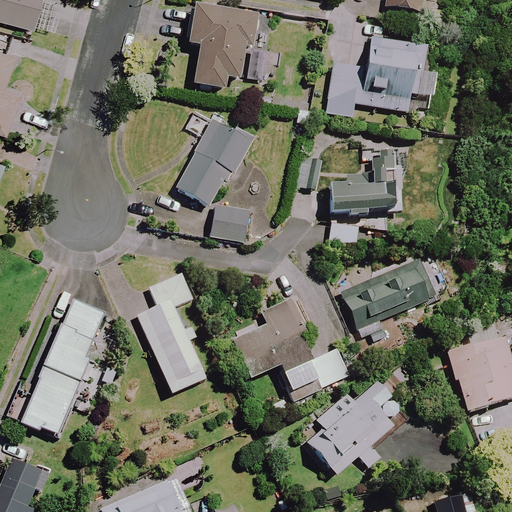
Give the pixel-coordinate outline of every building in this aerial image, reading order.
[(0,0),(0,24),(32,33),(40,0),(0,0)] [(386,0),(385,12),(420,15),(421,0),(386,0)] [(256,21),(191,11),(183,57),(196,59),(192,89),(224,94),(226,81),(239,83),(244,51),(252,52),(256,21)] [(425,48),(370,40),(365,71),(332,67),(325,117),(351,120),(353,107),(407,115),(409,97),(431,101),(435,78),(421,75),(425,48)] [(0,133),(5,136),(19,100),(1,93),(13,59),(0,54),(0,133)] [(174,192),(207,211),(226,177),(231,180),(251,145),(213,124),(174,192)] [(364,214),(398,217),(403,157),(363,153),(360,191),(331,189),(329,217),(363,220),(364,214)] [(317,163),(299,161),(296,190),(314,192),(317,163)] [(249,217),(211,208),(204,237),(242,246),(249,217)] [(356,228),(329,226),(328,246),(355,248),(356,228)] [(432,302),(416,261),(340,291),(355,331),(432,302)] [(192,329),(183,332),(173,311),(192,303),(181,277),(149,291),(157,310),(137,319),(171,398),(204,383),(189,346),(198,342),(192,329)] [(103,316),(73,304),(21,427),(55,441),(88,363),(84,361),(103,316)] [(301,337),(287,306),(259,318),(264,329),(231,344),(249,384),(306,358),(297,339),(301,337)] [(511,401),(511,370),(502,336),(446,353),(465,416),(511,401)] [(348,380),(336,352),(310,363),(321,391),(348,380)] [(319,392),(307,370),(281,384),(290,400),(293,406),(319,392)] [(390,401),(377,386),(355,404),(347,396),(316,423),(323,431),(306,446),(335,479),(358,459),(367,470),(379,460),(369,449),(391,431),(376,412),(390,401)] [(48,476),(11,462),(0,490),(0,511),(28,511),(36,494),(40,496),(48,476)] [(179,511),(178,511),(166,484),(100,511),(188,511),(187,509),(179,511)] [(473,511),(470,498),(431,509),(432,511),(473,511)]
